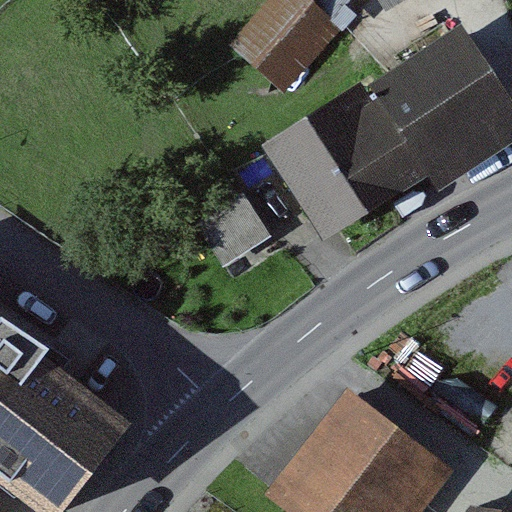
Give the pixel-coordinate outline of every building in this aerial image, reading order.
[(293,73),(352,8),(343,0),(253,0),(235,20),(293,73)] [(419,0),(391,0),(401,13),(419,0)] [(511,143),(511,94),(466,29),(293,150),(362,248),(511,143)] [(203,195),(226,240),(273,217),(251,171),(203,195)] [(53,511),(115,436),(0,343),(0,481),(38,511),(53,511)] [(431,511),(462,475),(362,393),(276,498),(293,511),(431,511)]
